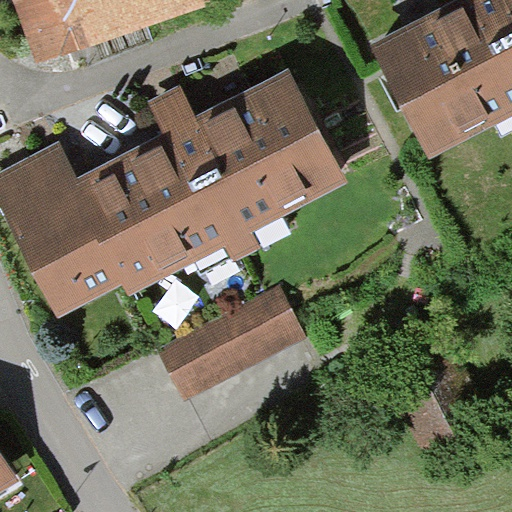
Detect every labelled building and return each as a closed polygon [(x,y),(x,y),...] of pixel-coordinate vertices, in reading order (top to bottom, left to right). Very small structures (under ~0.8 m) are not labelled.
[(15,0),(40,65),(209,2),(208,0),(15,0)] [(436,152),(511,112),(511,0),(458,0),(379,41),(436,152)] [(274,225),(359,180),(298,65),(221,105),(206,76),(160,100),(174,126),(87,172),(69,137),(0,173),(0,185),(68,315),(133,282),(140,295),(229,249),(238,268),(284,244),(274,225)] [(192,395),(309,331),(284,285),(167,348),(192,395)] [(420,445),(473,418),(443,360),(390,388),(420,445)] [(0,490),(18,479),(0,451),(0,490)]
